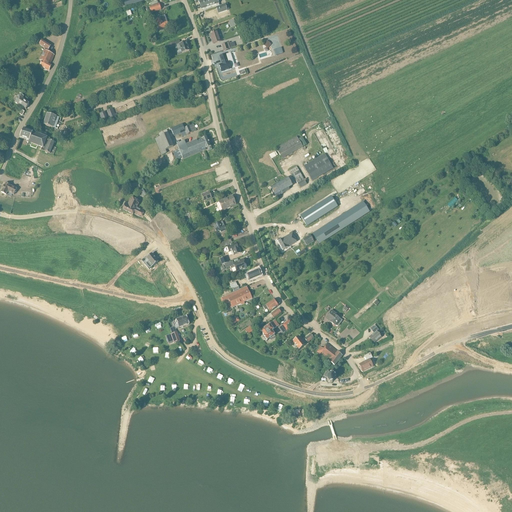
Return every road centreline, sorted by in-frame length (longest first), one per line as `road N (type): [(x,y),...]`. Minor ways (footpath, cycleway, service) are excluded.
road 1 (residential): [(361,387),(342,351),(282,304),(264,276),(183,0)]
road 2 (unclassified): [(9,217),(86,212),(133,225),(168,253),(214,344),(231,360),(323,392),(361,387)]
road 3 (unclassified): [(0,174),(54,68),(70,0)]
road 4 (unclassified): [(361,387),(511,326)]
